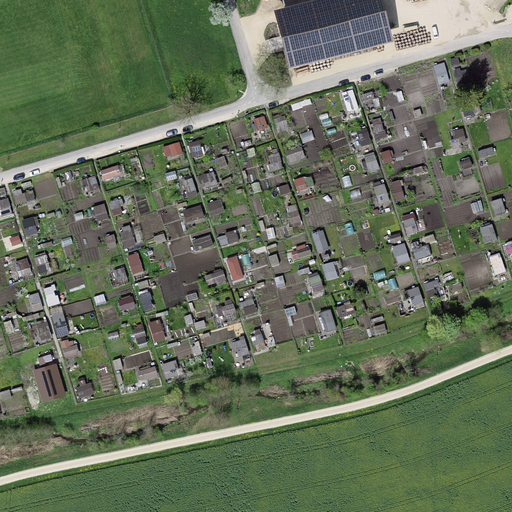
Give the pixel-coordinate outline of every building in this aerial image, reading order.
[(393,42),(382,0),(313,0),(274,10),(289,69),(393,42)] [(452,68),(460,65),(457,57),(449,60),(452,68)] [(438,85),(449,82),(444,63),(437,65),(437,63),(434,64),(434,66),(433,66),(438,85)] [(471,83),(467,69),(461,71),(460,68),(454,70),(455,73),(453,74),(457,87),(471,83)] [(341,93),(348,112),(359,109),(353,90),(351,90),(351,88),(344,90),(345,92),(341,93)] [(377,98),(375,91),(362,95),(364,102),(377,98)] [(415,118),(422,116),(420,109),(413,111),(415,118)] [(290,131),(285,116),(282,117),(280,112),(273,115),(274,117),(272,117),(278,135),(290,131)] [(268,128),(264,116),(253,120),(257,132),(259,140),(267,137),(265,129),(268,128)] [(384,130),(380,118),(372,121),(373,126),(372,126),(376,140),(387,137),(385,130),(384,130)] [(328,137),(337,134),(335,127),(325,130),(328,137)] [(371,145),(366,128),(357,131),(362,148),(371,145)] [(466,142),(463,129),(459,130),(458,128),(455,128),(455,129),(451,130),(454,140),(450,141),(452,150),(461,147),(460,144),(466,142)] [(299,135),(302,144),(315,140),(312,131),(299,135)] [(192,156),(192,158),(203,155),(204,156),(208,155),(206,147),(201,148),(199,140),(192,142),(192,141),(189,142),(189,143),(188,144),(189,146),(187,146),(188,151),(190,150),(191,153),(189,154),(190,156),(192,156)] [(183,155),(179,142),(162,148),(165,158),(166,158),(167,160),(183,155)] [(305,159),(302,147),(284,151),(287,164),(305,159)] [(495,154),(493,147),(478,152),(479,158),(495,154)] [(254,148),(241,152),(244,160),(253,157),(252,152),(255,151),(254,148)] [(282,162),(279,153),(278,153),(277,149),(271,151),(273,155),(268,156),(271,165),(266,166),(268,173),(283,169),(281,162),(282,162)] [(369,173),(380,169),(374,153),(372,153),(370,149),(364,151),(366,155),(364,156),(365,162),(361,163),(363,172),(368,170),(369,173)] [(381,153),(385,165),(393,162),(390,154),(392,154),(391,151),(389,151),(381,153)] [(228,167),(224,156),(216,159),(220,170),(228,167)] [(462,171),(473,167),(470,159),(469,159),(469,157),(464,159),(464,158),(461,160),(462,162),(459,163),(462,171)] [(121,175),(118,166),(100,171),(103,180),(121,175)] [(415,175),(424,173),(422,167),(414,169),(415,175)] [(178,179),(175,171),(165,174),(167,182),(178,179)] [(218,185),(214,172),(197,177),(201,190),(218,185)] [(88,193),(99,189),(95,176),(81,181),(83,189),(86,188),(88,193)] [(303,177),(294,180),(298,192),(307,190),(307,189),(314,187),(312,177),(304,179),(303,177)] [(198,195),(192,178),(182,181),(184,186),(180,187),(183,198),(187,197),(188,199),(198,195)] [(399,181),(391,183),(397,203),(402,202),(402,200),(405,199),(401,187),(404,186),(402,180),(399,181)] [(254,193),(262,191),(260,182),(251,184),(254,193)] [(390,202),(384,184),(381,185),(380,182),(373,184),(374,188),(373,188),(379,206),(390,202)] [(291,194),(288,185),(277,188),(277,191),(279,190),(281,196),(291,194)] [(22,194),(21,189),(16,191),(15,189),(12,190),(16,205),(27,202),(27,203),(34,201),(34,200),(36,200),(33,190),(30,191),(30,189),(26,191),(26,192),(22,194)] [(361,197),(359,189),(349,191),(352,200),(361,197)] [(114,201),(109,203),(114,217),(122,214),(120,208),(124,207),(122,199),(121,199),(120,197),(118,198),(118,199),(117,200),(117,198),(114,200),(114,201)] [(11,208),(8,199),(0,200),(0,213),(1,217),(12,214),(10,208),(11,208)] [(490,202),(495,217),(508,212),(507,210),(505,210),(502,202),(505,201),(504,199),(501,199),(490,202)] [(225,212),(221,200),(214,202),(213,200),(210,201),(210,203),(207,204),(211,217),(225,212)] [(202,210),(201,205),(186,210),(185,208),(188,208),(186,202),(177,205),(179,210),(182,209),(183,213),(180,214),(181,217),(184,216),(187,224),(191,223),(191,225),(206,220),(203,210),(202,210)] [(473,214),(479,212),(477,202),(470,204),(473,214)] [(109,219),(104,204),(91,208),(93,216),(95,215),(97,222),(109,219)] [(301,221),(296,205),(286,208),(289,216),(279,219),(281,227),(289,224),(290,226),(292,225),(293,227),(297,226),(298,228),(302,227),(301,225),(303,224),(301,220),(301,221)] [(407,236),(432,228),(426,210),(401,218),(407,236)] [(84,218),(82,212),(75,214),(76,221),(84,218)] [(24,220),(22,221),(26,237),(37,234),(35,227),(40,226),(37,216),(36,217),(36,215),(33,216),(33,217),(31,218),(31,216),(28,217),(29,219),(27,219),(26,218),(23,219),(24,220)] [(355,233),(352,223),(345,225),(348,235),(355,233)] [(136,245),(129,225),(122,228),(123,230),(118,231),(125,250),(124,250),(125,252),(128,251),(127,248),(136,245)] [(497,240),(492,225),(485,227),(484,225),(480,226),(481,228),(480,229),(485,244),(497,240)] [(225,235),(218,238),(221,246),(228,244),(228,246),(240,242),(237,233),(236,233),(236,232),(238,231),(238,230),(225,234),(225,235)] [(329,250),(323,231),(316,233),(315,231),(312,232),(312,234),(318,254),(329,250)] [(116,241),(114,235),(110,236),(109,234),(106,235),(106,237),(104,238),(106,245),(108,244),(110,249),(117,247),(115,242),(116,241)] [(166,242),(164,234),(154,237),(157,245),(166,242)] [(402,241),(400,234),(389,237),(391,244),(402,241)] [(214,246),(210,235),(196,240),(195,238),(192,239),(192,241),(194,246),(191,247),(192,250),(195,249),(196,252),(214,246)] [(436,241),(433,235),(424,238),(426,244),(436,241)] [(73,244),(70,237),(61,239),(64,247),(73,244)] [(419,245),(418,242),(410,245),(417,267),(422,266),(420,261),(429,258),(429,257),(432,256),(428,245),(422,247),(421,244),(419,245)] [(410,261),(404,243),(392,247),(393,251),(392,251),(395,258),(396,258),(398,265),(410,261)] [(312,255),(309,247),(308,247),(307,245),(298,248),(299,250),(296,251),(298,259),(312,255)] [(18,261),(28,258),(25,251),(16,253),(18,261)] [(134,254),(127,256),(135,281),(146,278),(138,253),(137,253),(137,252),(134,253),(134,254)] [(35,258),(34,259),(39,273),(38,274),(39,277),(41,276),(41,275),(51,271),(50,270),(54,269),(52,262),(48,263),(47,258),(48,258),(47,254),(46,255),(45,253),(34,256),(35,258)] [(280,265),(276,254),(268,257),(272,268),(280,265)] [(248,255),(242,256),(245,267),(251,265),(248,255)] [(495,276),(506,272),(501,258),(494,260),(494,258),(490,259),(491,261),(490,261),(495,276)] [(32,274),(27,259),(15,262),(19,277),(32,274)] [(322,266),(327,281),(338,278),(333,262),(322,266)] [(129,283),(124,267),(108,272),(113,288),(129,283)] [(241,276),(239,268),(235,269),(235,268),(228,270),(229,272),(231,279),(241,276)] [(226,280),(223,270),(222,271),(221,269),(214,272),(214,273),(204,277),(208,286),(226,280)] [(376,280),(386,277),(384,270),(374,273),(376,280)] [(324,290),(319,275),(318,275),(317,272),(308,275),(309,278),(308,278),(313,294),(324,290)] [(274,278),(277,289),(285,287),(283,281),(285,281),(284,277),(282,277),(282,276),(274,278)] [(395,278),(388,280),(391,290),(398,288),(395,278)] [(137,290),(149,286),(148,280),(138,283),(138,285),(135,286),(137,290)] [(423,285),(428,299),(437,296),(434,288),(440,286),(438,280),(428,283),(427,281),(424,282),(425,284),(423,285)] [(452,293),(462,290),(461,284),(460,284),(459,281),(456,282),(456,284),(451,285),(451,286),(450,286),(452,293)] [(22,292),(20,285),(10,288),(13,295),(22,292)] [(48,308),(60,304),(58,296),(55,297),(54,292),(56,291),(55,285),(51,286),(51,287),(43,289),(46,300),(48,308)] [(424,303),(418,287),(416,288),(415,286),(412,287),(413,289),(403,292),(406,300),(407,300),(408,301),(410,300),(413,307),(424,303)] [(153,308),(147,290),(139,292),(145,311),(153,308)] [(89,297),(87,291),(78,294),(80,300),(89,297)] [(34,313),(43,310),(38,293),(30,295),(30,294),(25,296),(26,299),(29,298),(34,313)] [(106,303),(104,294),(93,297),(96,306),(106,303)] [(136,307),(133,298),(131,298),(130,296),(121,299),(121,301),(118,302),(122,312),(136,307)] [(257,313),(253,299),(251,300),(250,298),(246,299),(246,301),(239,303),(242,311),(244,311),(245,316),(257,313)] [(233,314),(236,313),(233,304),(232,304),(231,299),(224,301),(225,306),(221,307),(216,308),(216,309),(218,318),(219,317),(220,322),(224,321),(222,316),(224,316),(224,317),(226,316),(227,320),(234,318),(233,314)] [(344,306),(336,308),(340,319),(344,318),(345,319),(350,318),(350,316),(356,314),(352,303),(350,304),(350,301),(344,303),(344,306)] [(297,314),(294,307),(285,310),(290,326),(293,325),(290,316),(297,314)] [(336,330),(330,309),(320,312),(321,317),(319,318),(322,331),(325,330),(325,333),(327,333),(328,334),(333,333),(332,331),(336,330)] [(40,317),(39,313),(20,319),(21,322),(40,317)] [(58,337),(69,334),(63,313),(52,316),(58,337)] [(193,324),(191,315),(183,317),(186,326),(193,324)] [(42,342),(52,338),(46,320),(36,323),(42,342)] [(160,320),(148,323),(155,343),(166,340),(166,338),(171,337),(166,320),(160,322),(160,320)] [(14,332),(10,321),(4,323),(7,334),(14,332)] [(99,328),(97,321),(90,322),(92,330),(99,328)] [(206,328),(204,321),(194,324),(196,331),(206,328)] [(146,337),(144,327),(142,328),(141,324),(136,326),(137,327),(135,328),(135,330),(133,330),(136,340),(137,340),(139,349),(148,347),(145,337),(146,337)] [(387,332),(384,324),(373,327),(376,335),(387,332)] [(265,343),(262,334),(261,334),(259,329),(250,332),(252,337),(251,338),(254,347),(255,346),(257,352),(266,349),(264,343),(265,343)] [(119,339),(117,331),(107,334),(109,341),(119,339)] [(249,354),(244,336),(239,338),(240,341),(231,343),(234,352),(236,351),(237,354),(235,354),(236,357),(238,357),(239,358),(242,357),(244,361),(248,359),(247,355),(249,354)] [(60,343),(65,359),(80,354),(77,345),(74,346),(73,341),(69,342),(68,340),(60,343)] [(202,355),(200,345),(192,347),(194,358),(202,355)] [(53,361),(51,355),(44,357),(46,363),(53,361)] [(112,361),(115,371),(123,369),(121,359),(112,361)] [(161,365),(166,380),(180,376),(176,361),(161,365)] [(158,377),(155,367),(151,368),(150,366),(140,369),(141,371),(138,372),(140,382),(158,377)] [(76,388),(79,399),(93,395),(90,383),(86,385),(83,378),(77,380),(80,387),(76,388)] [(11,398),(9,390),(0,392),(0,396),(1,401),(11,398)]
